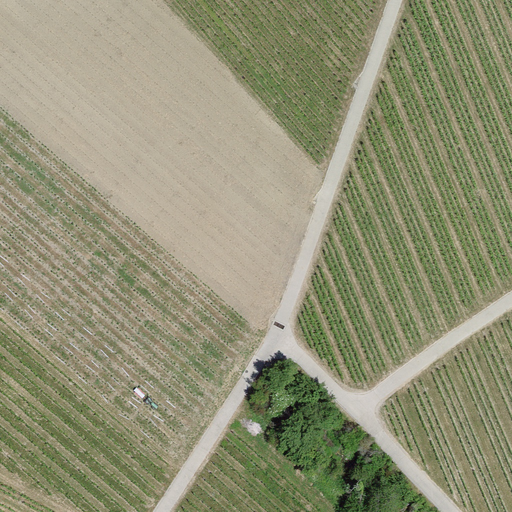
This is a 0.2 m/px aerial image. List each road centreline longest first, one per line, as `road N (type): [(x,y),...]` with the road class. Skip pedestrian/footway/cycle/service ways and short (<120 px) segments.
road 1 (track): [(394,0),(275,341),(164,511)]
road 2 (track): [(511,298),(357,412)]
road 3 (track): [(357,412),(454,511)]
